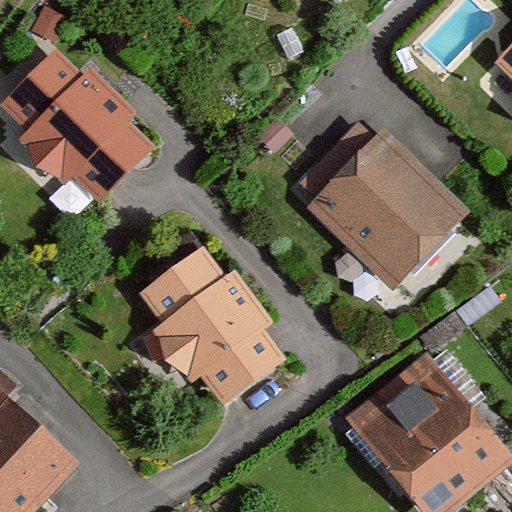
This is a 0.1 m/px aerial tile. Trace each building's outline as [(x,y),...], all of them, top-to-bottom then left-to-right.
[(316,0),(335,16),(350,0),(316,0)] [(511,51),(485,81),(511,105),(511,51)] [(5,117),(108,221),(164,167),(61,62),(5,117)] [(309,225),(399,310),(475,230),(385,145),(309,225)] [(144,314),(227,428),(297,378),(214,264),(144,314)] [(347,432),(412,511),(477,511),(511,484),(511,471),(426,367),(347,432)] [(0,421),(0,511),(52,511),(83,477),(8,412),(0,421)]
